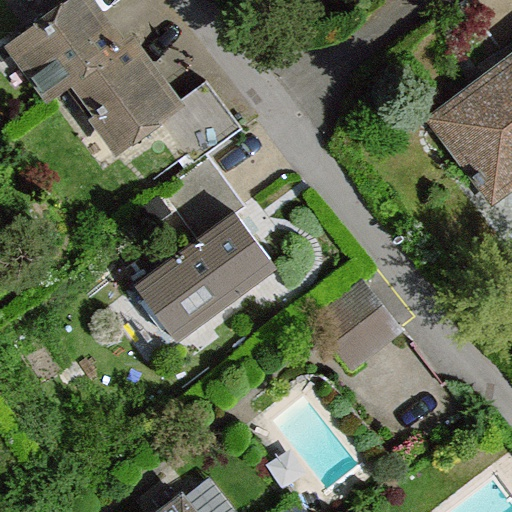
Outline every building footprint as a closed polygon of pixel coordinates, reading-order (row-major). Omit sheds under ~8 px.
[(125,42),(93,0),(60,0),(63,4),(12,42),(49,93),(70,78),(119,144),(161,113),(196,160),(242,126),(208,80),(179,101),(132,37),(125,42)] [(511,60),(434,120),(494,198),(511,183),(511,60)] [(244,215),(147,282),(180,330),(277,262),(244,215)] [(365,280),(317,318),(356,366),(403,328),(365,280)] [(211,511),(194,491),(166,511),(211,511)]
